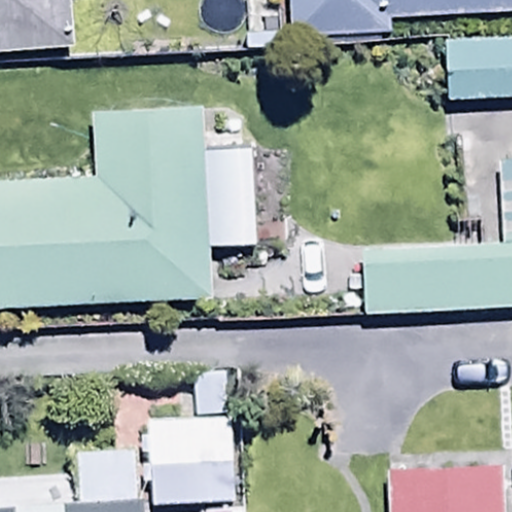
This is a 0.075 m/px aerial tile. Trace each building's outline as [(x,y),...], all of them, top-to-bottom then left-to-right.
[(0,0),(0,50),(69,46),(65,0),(0,0)] [(385,32),(385,16),(511,10),(511,0),(285,0),(287,36),(385,32)] [(511,35),(437,38),(439,100),(511,97),(511,35)] [(0,179),(0,305),(206,297),(197,104),(84,109),(87,176),(0,179)] [(511,157),(494,158),(498,240),(354,247),(357,312),(511,304),(511,157)] [(226,416),(222,416),(221,370),(188,371),(190,417),(142,418),(144,506),(157,506),(157,511),(176,511),(176,505),(228,504),(226,416)] [(69,501),(0,502),(0,511),(136,511),(136,497),(129,498),(127,449),(68,451),(69,501)] [(498,511),(497,469),(382,470),(382,511),(498,511)]
